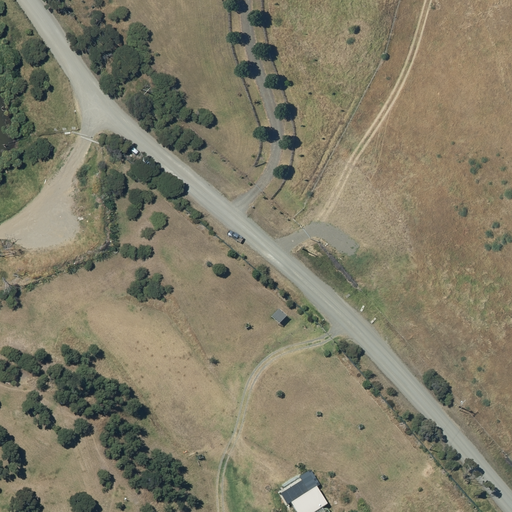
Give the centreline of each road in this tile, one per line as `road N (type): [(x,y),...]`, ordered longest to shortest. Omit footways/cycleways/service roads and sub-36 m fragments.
road 1 (unclassified): [(490,511),(166,148),(85,77)]
road 2 (unclassified): [(85,77),(69,196),(44,227),(0,242)]
